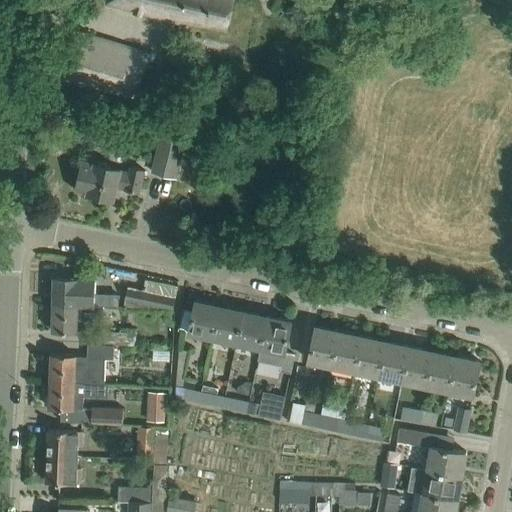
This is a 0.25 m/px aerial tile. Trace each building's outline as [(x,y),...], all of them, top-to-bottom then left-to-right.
[(233,0),(108,0),(108,1),(167,18),(168,15),(226,28),(233,0)] [(66,41),(56,76),(133,100),(136,90),(159,98),(167,76),(144,68),(147,53),(75,31),(72,43),(66,41)] [(152,170),(177,177),(186,140),(161,134),(152,170)] [(77,177),(74,189),(87,192),(113,199),(116,186),(139,191),(145,169),(131,165),(130,170),(81,159),(77,177)] [(54,275),(53,303),(94,305),(96,278),(54,275)] [(129,286),(124,306),(173,309),(176,296),(179,280),(162,277),(159,292),(129,286)] [(213,336),(220,305),(195,300),(193,309),(183,307),(179,329),(213,336)] [(103,305),(94,305),(53,303),(52,330),(76,331),(77,318),(103,319),(103,305)] [(237,341),(244,310),(220,305),(213,336),(237,341)] [(261,346),(267,315),(244,310),(237,341),(260,346),(261,346)] [(285,351),(292,320),(267,315),(261,346),(260,346),(258,357),(282,362),(285,351)] [(332,364),(339,330),(315,325),(308,359),(332,364)] [(88,329),(88,342),(114,344),(115,331),(88,329)] [(355,369),(362,335),(339,330),(332,364),(355,369)] [(379,374),(386,340),(362,335),(355,369),(379,374)] [(402,379),(410,345),(386,340),(379,374),(402,379)] [(104,381),(105,357),(113,358),(114,344),(88,342),(87,355),(76,354),(75,354),(76,353),(51,352),(50,380),(104,381)] [(426,384),(433,350),(410,345),(402,379),(426,384)] [(450,389),(457,355),(433,350),(426,384),(450,389)] [(480,360),(457,355),(450,389),(473,394),(480,360)] [(108,397),(108,382),(104,381),(50,380),(50,394),(47,394),(47,404),(49,404),(49,407),(73,408),(82,408),(82,396),(108,397)] [(195,400),(196,389),(176,384),(175,396),(195,400)] [(216,394),(196,389),(195,400),(215,405),(216,394)] [(262,400),(250,398),(247,411),(281,418),(286,395),(264,390),(262,400)] [(247,411),(250,398),(234,394),(231,408),(247,411)] [(418,422),(421,408),(403,405),(401,418),(418,422)] [(93,406),(93,422),(123,423),(123,407),(93,406)] [(165,422),(166,407),(148,406),(147,420),(165,422)] [(459,406),(455,428),(466,430),(470,409),(459,406)] [(438,411),(421,408),(418,422),(436,425),(438,411)] [(319,426),(321,413),(304,409),(301,422),(319,426)] [(339,417),(321,413),(319,426),(336,430),(339,417)] [(453,426),(455,417),(445,415),(443,423),(453,426)] [(366,436),(368,423),(351,419),(348,432),(366,436)] [(386,427),(368,423),(366,436),(383,440),(386,427)] [(155,439),(155,425),(138,425),(138,439),(155,439)] [(399,426),(397,440),(424,445),(427,431),(399,426)] [(83,430),(48,428),(47,455),(77,456),(78,445),(82,445),(83,430)] [(432,444),(428,468),(462,474),(466,450),(432,444)] [(76,467),(77,456),(47,455),(46,481),(81,482),(82,468),(76,467)] [(393,463),(385,461),(382,477),(390,478),(393,463)] [(151,489),(151,501),(151,509),(165,510),(165,490),(165,464),(152,464),(151,487),(151,489)] [(457,498),(462,474),(428,468),(423,492),(457,498)] [(316,481),(316,494),(339,494),(339,481),(316,481)] [(151,501),(151,489),(151,487),(117,486),(117,500),(129,500),(151,501)] [(292,488),(291,502),(310,502),(310,488),(292,488)] [(359,489),(341,489),(341,503),(359,503),(359,489)] [(389,492),(386,510),(396,511),(398,511),(402,495),(389,492)] [(454,511),(457,498),(423,492),(419,511),(454,511)] [(168,511),(174,511),(175,511),(194,511),(196,500),(170,495),(168,511)] [(151,511),(151,509),(151,501),(129,500),(128,511),(151,511)]
